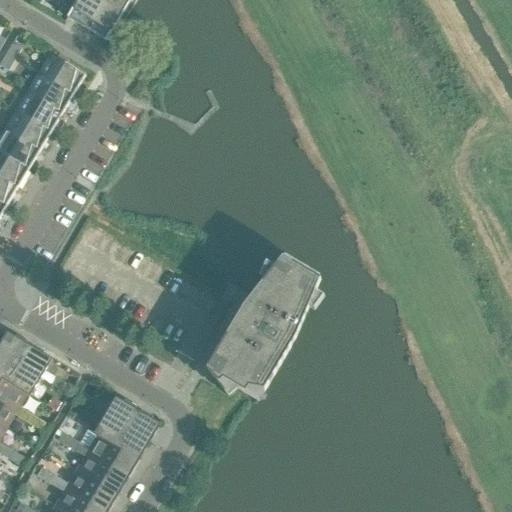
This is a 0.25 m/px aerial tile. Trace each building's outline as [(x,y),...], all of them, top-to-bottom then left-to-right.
[(87,30),(105,0),(78,0),(67,19),(87,30)] [(106,42),(131,0),(105,0),(87,30),(106,42)] [(15,61),(22,50),(12,45),(6,55),(15,61)] [(0,66),(9,72),(15,61),(6,55),(0,65),(0,66)] [(86,76),(66,65),(69,60),(59,55),(57,59),(52,56),(40,76),(74,96),(81,84),(80,84),(82,80),(83,81),(86,76)] [(74,96),(40,76),(29,94),(63,114),(70,103),(69,102),(71,99),(72,99),(74,96)] [(63,114),(29,94),(18,113),(52,133),(59,121),(58,121),(60,117),(61,118),(63,114)] [(52,133),(18,113),(7,131),(41,152),(48,140),(47,139),(49,136),(50,136),(52,133)] [(41,152),(7,131),(0,143),(0,152),(30,170),(37,158),(36,158),(38,154),(39,155),(41,152)] [(30,170),(0,152),(0,177),(19,189),(26,177),(25,176),(27,173),(28,173),(30,170)] [(19,189),(0,177),(0,202),(7,207),(14,195),(13,195),(16,191),(17,192),(19,189)] [(296,339),(320,284),(282,261),(244,309),(207,371),(216,382),(214,386),(217,388),(219,386),(228,397),(237,389),(259,402),(296,339)] [(2,352),(0,354),(37,377),(48,358),(47,358),(16,339),(12,337),(11,336),(9,341),(11,342),(9,346),(7,345),(3,352),(2,352)] [(0,378),(27,394),(37,377),(0,354),(0,378)] [(27,394),(0,378),(0,401),(16,411),(18,407),(27,394)] [(52,398),(47,406),(57,412),(62,403),(52,398)] [(16,411),(0,401),(0,425),(6,429),(14,415),(28,424),(32,416),(18,407),(16,411)] [(120,401),(109,420),(146,442),(148,438),(147,438),(151,431),(149,430),(152,426),(154,427),(157,423),(121,402),(120,401)] [(44,428),(46,424),(32,416),(28,424),(42,432),(44,428)] [(109,420),(99,437),(136,459),(137,455),(135,454),(138,450),(139,451),(143,444),(144,445),(146,442),(109,420)] [(61,438),(58,442),(72,450),(77,442),(63,434),(61,438)] [(91,451),(89,455),(125,477),(127,473),(126,472),(130,466),(128,465),(131,461),(133,462),(136,459),(99,437),(91,451)] [(77,442),(72,450),(86,459),(78,472),(115,494),(116,490),(114,489),(117,485),(119,486),(122,479),(123,480),(125,477),(89,455),(91,451),(77,442)] [(0,454),(7,459),(12,451),(0,443),(0,454)] [(23,463),(25,459),(12,451),(7,459),(21,467),(23,463)] [(40,473),(37,477),(51,485),(56,477),(42,469),(40,473)] [(70,486),(68,490),(104,511),(106,508),(105,507),(109,501),(107,500),(110,496),(112,497),(115,494),(78,472),(70,486)] [(56,477),(51,485),(65,494),(57,507),(65,511),(104,511),(68,490),(70,486),(56,477)]
